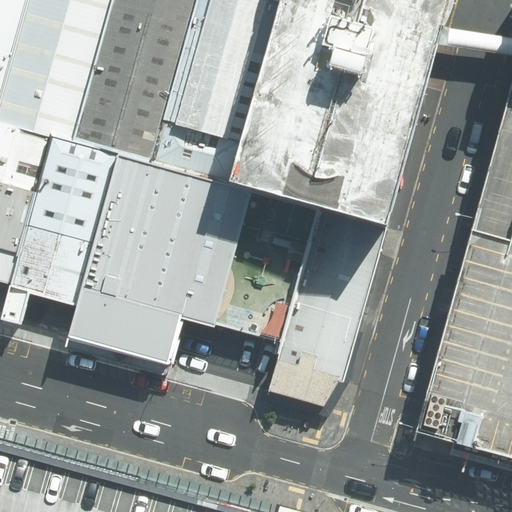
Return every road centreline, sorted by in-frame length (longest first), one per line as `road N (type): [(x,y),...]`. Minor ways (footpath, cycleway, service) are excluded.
road 1 (residential): [(488,26),(362,473)]
road 2 (tertiary): [(362,473),(0,373)]
road 3 (tertiary): [(505,511),(362,473)]
